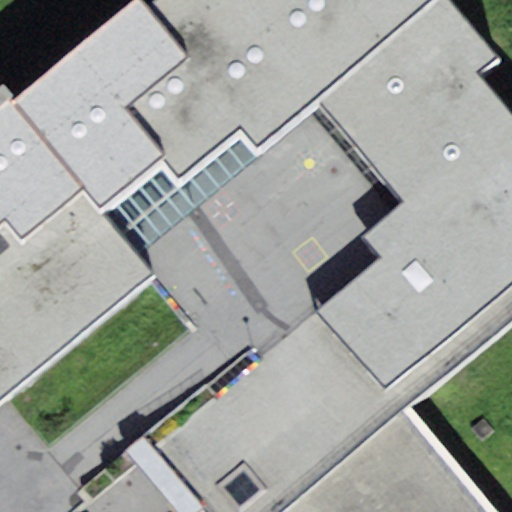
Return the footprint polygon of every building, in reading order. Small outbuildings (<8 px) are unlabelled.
[(169,0),(145,20),(184,67),(117,122),(162,176),(174,191),(238,138),(258,162),(321,110),(446,7),(439,0),(169,0)] [(493,64),(446,7),(321,110),(405,212),(366,244),(385,267),(316,324),(381,402),(511,294),(511,122),(475,79),(493,64)] [(162,176),(117,122),(184,67),(145,20),(139,13),(13,118),(101,225),(162,176)] [(0,407),(150,284),(101,225),(13,118),(1,104),(0,105),(0,407)] [(284,359),(171,453),(211,502),(325,407),(284,359)] [(191,511),(491,511),(409,414),(291,511),(198,511),(196,509),(191,511)]
